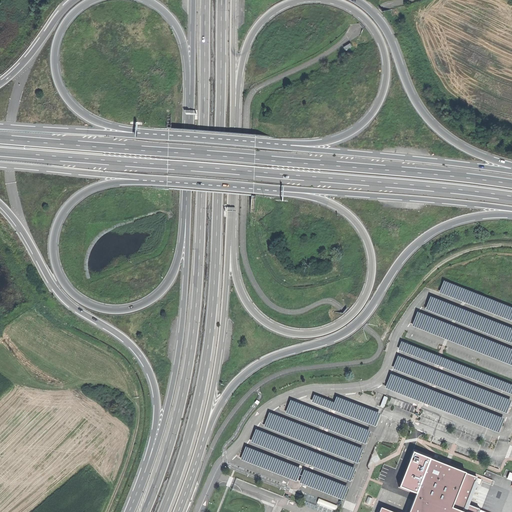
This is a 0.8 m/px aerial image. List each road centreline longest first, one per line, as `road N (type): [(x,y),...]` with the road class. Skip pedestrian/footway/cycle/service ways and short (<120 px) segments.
road 1 (trunk): [(205,0),(191,349),(145,511)]
road 2 (trunk): [(162,511),(207,351),(221,0)]
road 3 (trunk): [(0,151),(511,196)]
road 4 (trunk): [(511,183),(0,138)]
road 5 (trunk): [(253,186),(323,199),(362,227),(372,278),(362,302),(325,331),(271,324),(241,291),(230,215)]
road 6 (trunk): [(202,441),(241,377),(271,357),(349,330),(416,242),(449,223),(511,214)]
road 7 (trunk): [(187,196),(180,250),(164,286),(130,307),(104,308),(78,296),(55,257),(69,206),(97,186),(166,179)]
road 8 (trunk): [(0,203),(61,297),(128,343),(148,370),(156,418),(132,502)]
road 9 (trunk): [(187,196),(177,363),(132,502)]
road 10 (trunk): [(331,0),(357,12),(378,36),(386,71),(378,102),(338,137),(254,144)]
road 11 (trunk): [(253,186),(511,208)]
road 12 (trunk): [(511,171),(254,144)]
road 13 (track): [(106,511),(127,464),(137,404),(94,383),(26,387),(0,372)]
road 14 (trunk): [(511,165),(461,146),(431,122),(381,22),(357,0)]
road 15 (trunk): [(202,441),(222,342),(230,215)]
road 16 (trunk): [(167,137),(97,123),(62,93),(53,58),(58,34),(93,0)]
road 17 (track): [(381,343),(443,260),(511,243)]
road 18 (trunk): [(167,137),(0,126)]
road 19 (trunk): [(0,164),(166,179)]
road 20 (trunk): [(233,111),(251,35),(268,14),(298,0)]
